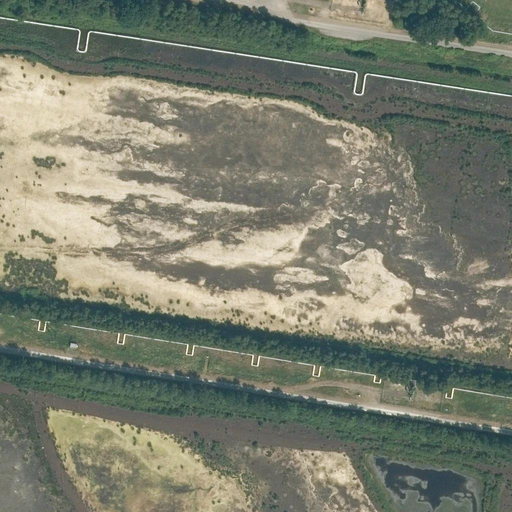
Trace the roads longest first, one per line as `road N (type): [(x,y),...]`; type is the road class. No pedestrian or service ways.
road 1 (track): [(0,343),(511,426)]
road 2 (track): [(250,0),(511,50)]
